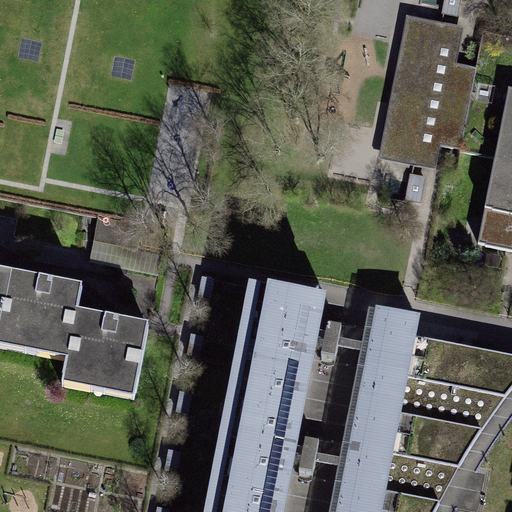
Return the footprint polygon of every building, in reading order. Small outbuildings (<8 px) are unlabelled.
[(466,34),(410,24),(383,164),(440,174),(444,154),(464,158),(479,77),(469,75),(458,73),(466,34)] [(511,95),(504,94),(480,214),(488,216),(481,250),(511,256),(511,95)] [(0,346),(22,351),(37,275),(0,268),(0,346)] [(89,364),(99,314),(104,288),(51,278),(37,275),(22,351),(89,364)] [(321,304),(249,291),(202,511),(282,511),(291,478),(307,482),(315,453),(294,447),(312,357),(331,362),(335,335),(317,332),(321,304)] [(99,314),(89,364),(85,389),(153,402),(167,328),(112,317),(99,314)] [(407,325),(361,316),(320,511),(434,511),(477,441),(511,397),(511,366),(402,344),(407,325)]
